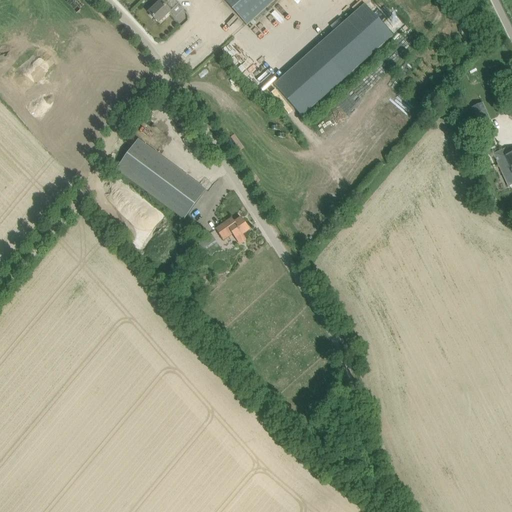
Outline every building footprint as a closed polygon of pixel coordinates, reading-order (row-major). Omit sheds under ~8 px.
[(149,13),(159,23),(179,4),(175,0),(158,0),(160,2),(149,13)] [(224,0),(247,26),(256,17),(275,0),(224,0)] [(365,5),(275,86),(302,117),(393,36),(365,5)] [(483,103),(472,107),(479,124),(490,119),(490,118),(483,103)] [(162,147),(166,141),(153,133),(150,138),(162,147)] [(138,140),(116,169),(185,220),(206,190),(138,140)] [(511,153),(505,157),(503,151),(494,156),(508,187),(511,185),(511,153)] [(232,218),(224,224),(216,229),(224,240),(233,234),(240,244),(247,239),(243,234),(250,229),(242,218),(235,222),(232,218)] [(185,288),(193,296),(210,279),(202,271),(185,288)]
